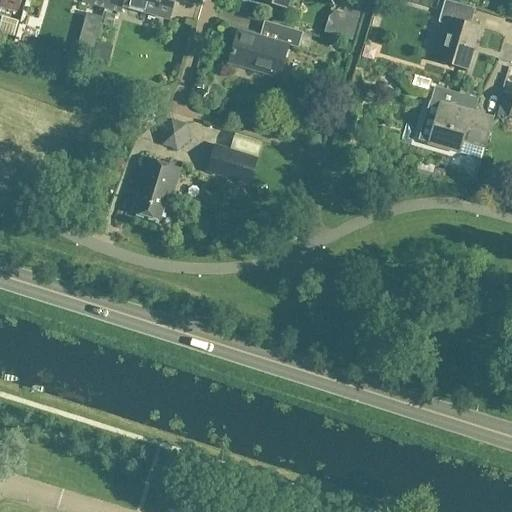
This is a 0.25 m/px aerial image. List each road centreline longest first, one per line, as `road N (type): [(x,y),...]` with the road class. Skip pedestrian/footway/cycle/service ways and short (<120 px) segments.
road 1 (primary): [(511,439),(0,277)]
road 2 (residential): [(231,128),(178,109),(210,0)]
